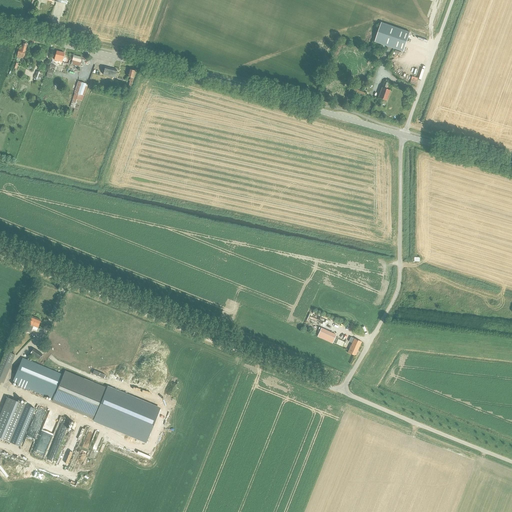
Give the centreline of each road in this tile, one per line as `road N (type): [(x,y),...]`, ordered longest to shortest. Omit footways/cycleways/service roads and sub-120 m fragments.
road 1 (secondary): [(403,135),(0,29)]
road 2 (unclassified): [(340,391),(0,257)]
road 3 (unclassified): [(340,391),(399,284),(403,135)]
road 4 (unclassified): [(511,462),(340,391)]
road 5 (unclassified): [(403,135),(452,0)]
